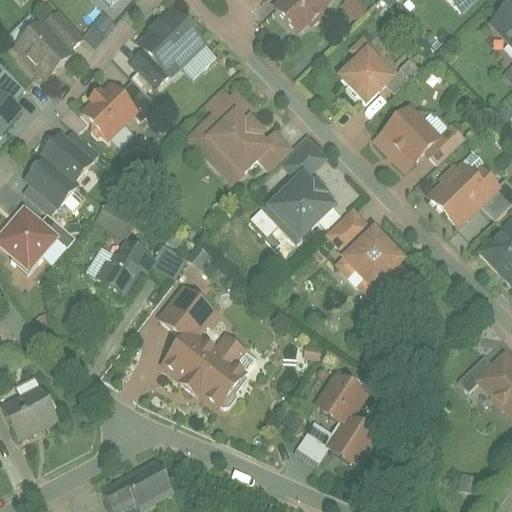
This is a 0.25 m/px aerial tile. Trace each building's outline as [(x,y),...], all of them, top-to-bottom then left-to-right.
[(328,0),(290,0),(274,15),(300,42),(336,8),(328,0)] [(350,0),(342,8),(356,24),(367,14),(355,0),(350,0)] [(446,0),(463,18),(482,0),(446,0)] [(511,6),(488,29),(511,54),(511,6)] [(94,49),(122,17),(113,9),(84,41),(94,49)] [(209,49),(174,13),(137,48),(172,85),(209,49)] [(15,54),(46,86),(88,46),(67,24),(57,14),(15,54)] [(20,45),(41,30),(34,21),(13,36),(20,45)] [(398,83),(376,60),(378,58),(365,44),(351,58),(358,65),(340,82),(368,112),(398,83)] [(111,87),(81,118),(109,146),(140,115),(111,87)] [(188,144),(234,191),(273,152),(266,144),(270,140),(250,120),(256,113),(238,94),(231,100),(224,93),(207,109),(215,117),(188,144)] [(3,95),(0,98),(0,145),(27,118),(3,95)] [(373,148),(406,182),(442,148),(410,114),(373,148)] [(114,146),(123,153),(133,139),(124,132),(114,146)] [(61,135),(41,160),(45,163),(77,189),(97,164),(61,135)] [(339,212),(308,182),(329,161),(311,143),(285,170),(294,179),(263,212),(303,250),(339,212)] [(45,163),(25,188),(61,217),(81,192),(77,189),(45,163)] [(427,202),(459,235),(496,200),(465,167),(427,202)] [(0,235),(0,255),(29,279),(59,241),(20,210),(0,235)] [(327,240),(347,260),(375,232),(355,212),(327,240)] [(511,226),(480,257),(489,266),(511,290),(511,226)] [(414,268),(378,231),(336,270),(371,308),(414,268)] [(102,285),(129,302),(153,263),(126,246),(102,285)] [(210,311),(184,291),(159,322),(184,343),(192,333),(210,311)] [(161,372),(218,417),(249,379),(237,369),(248,355),(229,339),(217,353),(192,333),(184,343),(161,372)] [(511,361),(507,356),(476,387),(511,423),(511,361)] [(367,398),(337,378),(313,411),(343,432),(351,421),(367,398)] [(22,450),(62,429),(41,391),(22,401),(2,412),(22,450)] [(380,442),(351,421),(343,432),(327,455),(356,476),(380,442)] [(155,511),(177,501),(157,463),(101,493),(111,511),(127,511),(137,507),(139,511),(155,511)]
